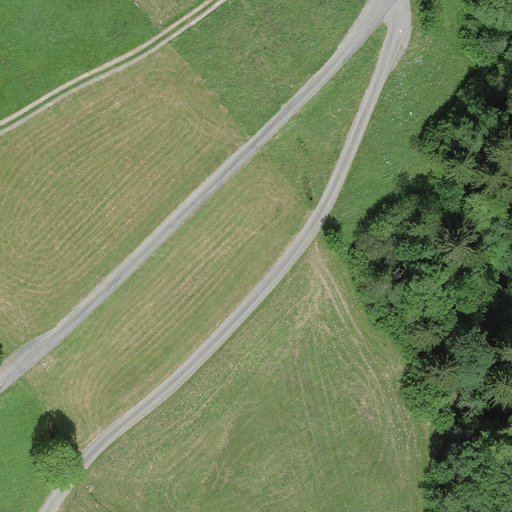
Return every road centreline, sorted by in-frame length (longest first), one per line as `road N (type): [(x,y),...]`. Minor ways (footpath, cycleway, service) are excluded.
road 1 (unclassified): [(384,0),(327,73),(234,166),(0,380)]
road 2 (track): [(0,131),(219,0)]
